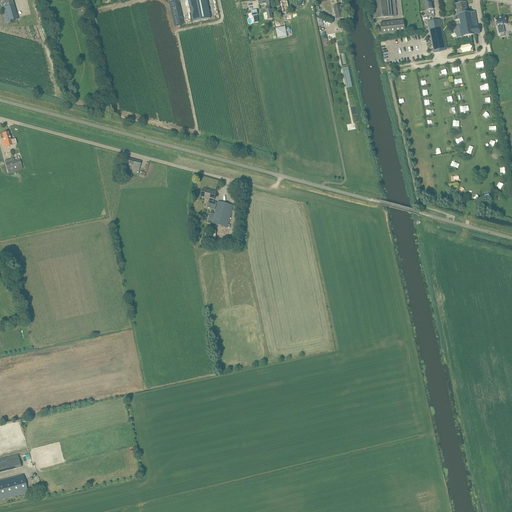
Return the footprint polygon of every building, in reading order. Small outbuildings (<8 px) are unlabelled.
[(178,1),(180,1),(179,0),(168,0),(174,26),(183,24),(178,1)] [(188,0),(193,21),(210,18),(206,0),(188,0)] [(266,6),(268,20),(272,19),(268,0),(258,0),(259,5),(266,4),(266,6)] [(281,2),(283,13),(289,12),(287,0),(281,2)] [(371,0),(374,19),(396,16),(394,0),(371,0)] [(423,0),(426,11),(433,9),(432,2),(430,3),(429,0),(423,0)] [(459,26),(455,27),(457,38),(465,36),(471,35),(480,33),(478,26),(477,26),(476,17),(475,12),(467,13),(466,3),(456,4),(457,9),(459,26)] [(340,4),(333,6),(336,18),(343,17),(340,4)] [(495,19),(496,24),(497,26),(499,34),(504,33),(504,29),(503,24),(507,24),(505,17),(495,19)] [(427,21),(434,52),(445,49),(439,19),(427,21)] [(380,23),(381,35),(382,36),(405,33),(403,20),(380,23)] [(275,28),(277,38),(287,36),(285,26),(275,28)] [(2,139),(3,144),(4,148),(16,144),(15,139),(11,140),(8,132),(2,134),(4,138),(2,139)] [(14,158),(5,161),(8,173),(20,170),(23,169),(20,159),(14,161),(14,158)] [(126,158),(125,164),(133,166),(132,171),(138,173),(141,162),(126,158)] [(207,208),(215,210),(217,203),(213,202),(216,192),(203,188),(201,196),(210,199),(207,208)] [(217,206),(212,223),(227,228),(229,221),(232,210),(233,205),(218,201),(217,206)] [(0,459),(0,472),(21,467),(18,455),(0,459)] [(23,475),(0,480),(0,500),(28,493),(23,475)]
